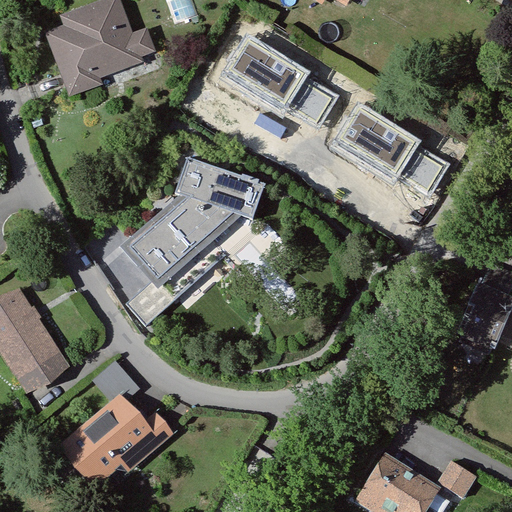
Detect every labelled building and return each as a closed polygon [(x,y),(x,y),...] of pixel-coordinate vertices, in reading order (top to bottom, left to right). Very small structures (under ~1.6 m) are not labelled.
[(153,51),(144,26),(130,32),(117,0),(98,0),(56,16),(60,25),(41,31),(66,97),(99,84),(97,77),(140,61),(138,56),(153,51)] [(286,6),(275,0),(274,0),(270,7),(282,14),(286,6)] [(204,98),(256,130),(264,118),(285,132),(315,84),(290,68),(282,81),(271,74),(293,38),(256,15),(204,98)] [(184,193),(124,246),(154,279),(160,286),(212,240),(241,214),(254,219),(267,183),(210,163),(209,165),(188,158),(176,193),(184,193)] [(154,279),(126,303),(146,325),(225,255),(212,240),(160,286),(154,279)] [(489,356),(498,335),(511,306),(511,291),(511,292),(511,289),(511,274),(491,265),(482,284),(478,282),(464,314),(469,316),(458,342),(489,356)] [(0,349),(28,392),(70,366),(21,291),(0,304),(0,349)] [(511,306),(498,335),(511,341),(511,306)] [(428,335),(411,327),(404,343),(420,351),(428,335)] [(140,387),(116,360),(93,380),(95,382),(112,401),(122,392),(128,399),(134,393),(140,387)] [(128,399),(122,392),(112,401),(61,446),(96,486),(122,463),(128,470),(172,432),(154,412),(145,419),(128,399)] [(435,487),(383,455),(354,502),(369,511),(424,511),(439,489),(435,487)] [(476,477),(450,462),(437,484),(463,499),(476,477)]
